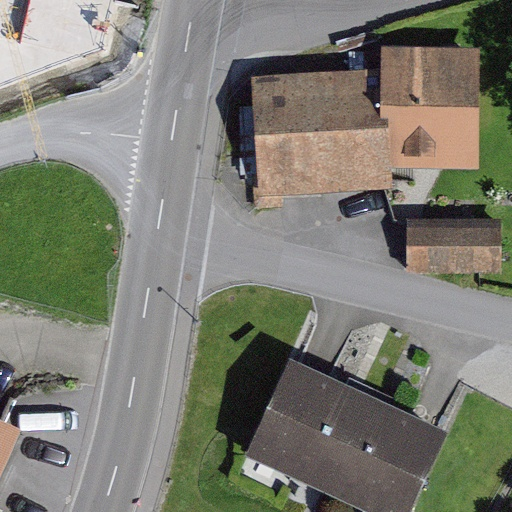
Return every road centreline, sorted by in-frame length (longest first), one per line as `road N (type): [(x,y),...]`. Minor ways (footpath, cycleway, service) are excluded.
road 1 (residential): [(157,225),(511,309)]
road 2 (tertiary): [(102,511),(135,385),(157,225)]
road 3 (residential): [(171,137),(41,132),(0,149)]
road 4 (tertiary): [(171,137),(195,0)]
